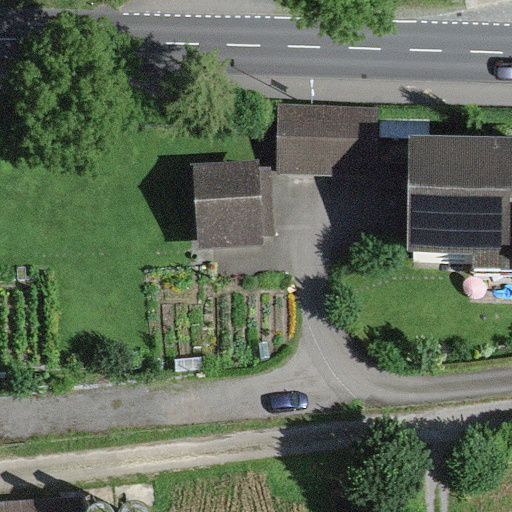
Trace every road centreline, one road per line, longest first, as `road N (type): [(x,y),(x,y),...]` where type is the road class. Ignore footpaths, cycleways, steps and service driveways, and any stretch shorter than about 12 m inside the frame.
road 1 (residential): [(0,473),(511,415)]
road 2 (primary): [(511,54),(0,40)]
